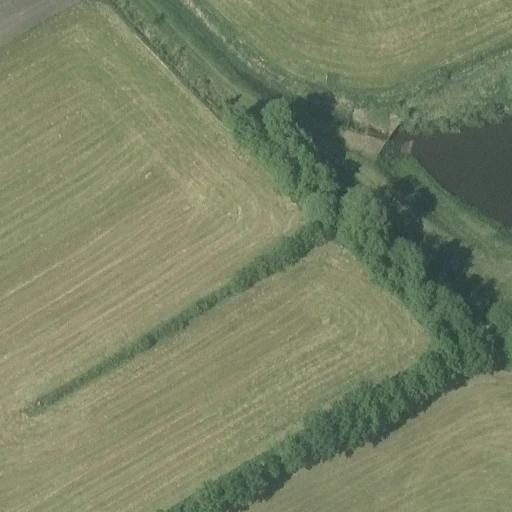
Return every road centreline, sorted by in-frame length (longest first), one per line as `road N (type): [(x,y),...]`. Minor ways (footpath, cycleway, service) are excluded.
road 1 (track): [(137,0),(236,100),(298,128),(366,174),(412,226),(451,253),(511,270)]
road 2 (track): [(191,511),(487,342),(511,309)]
